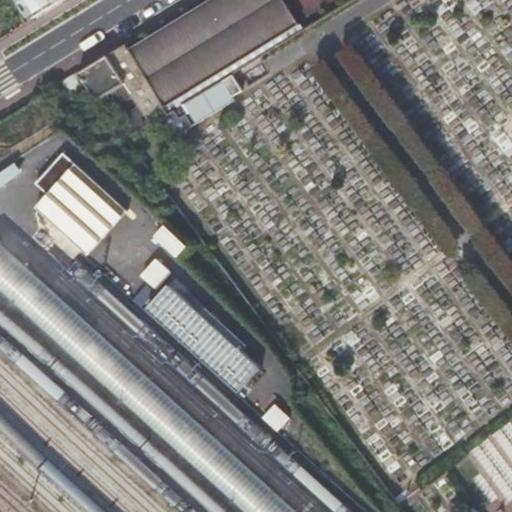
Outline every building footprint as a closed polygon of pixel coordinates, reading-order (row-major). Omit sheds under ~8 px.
[(27,0),(37,17),(65,0),(27,0)] [(126,44),(78,73),(126,138),(159,118),(169,112),(165,106),(131,51),(126,44)] [(75,75),(55,88),(65,106),(87,93),(75,75)] [(169,112),(159,118),(167,131),(176,126),(179,131),(192,123),(186,113),(189,111),(184,103),(169,112)] [(71,142),(22,197),(136,301),(185,246),(71,142)] [(213,294),(180,265),(144,307),(177,336),(213,294)]
